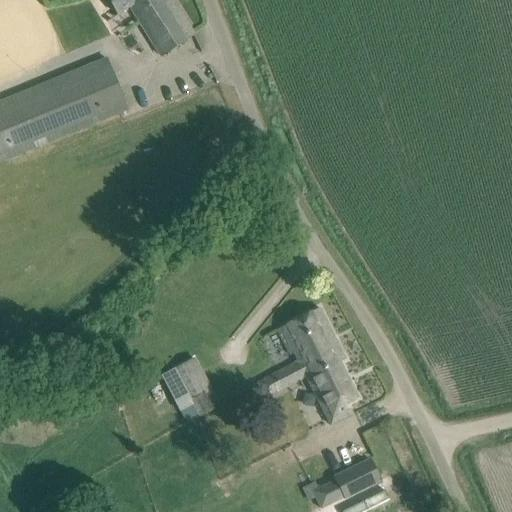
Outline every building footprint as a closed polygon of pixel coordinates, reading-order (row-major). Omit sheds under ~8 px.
[(110,0),(118,12),(127,7),(158,58),(195,36),(172,0),(110,0)] [(0,27),(8,24),(0,5),(0,27)] [(107,60),(0,103),(0,157),(1,160),(127,109),(107,60)] [(301,378),(304,376),(338,359),(340,363),(340,362),(346,360),(320,308),(276,330),(289,355),(294,353),(297,360),(293,362),(293,363),(294,363),(301,378)] [(175,369),(199,415),(219,405),(195,359),(175,369)] [(352,414),(347,404),(358,398),(340,362),(340,363),(338,359),(304,376),(305,377),(330,425),(352,414)] [(271,374),(279,390),(305,377),(304,376),(301,378),(294,363),(293,363),(271,374)] [(335,480),(312,491),(321,509),(344,498),(345,500),(381,482),(370,460),(334,478),(335,480)]
